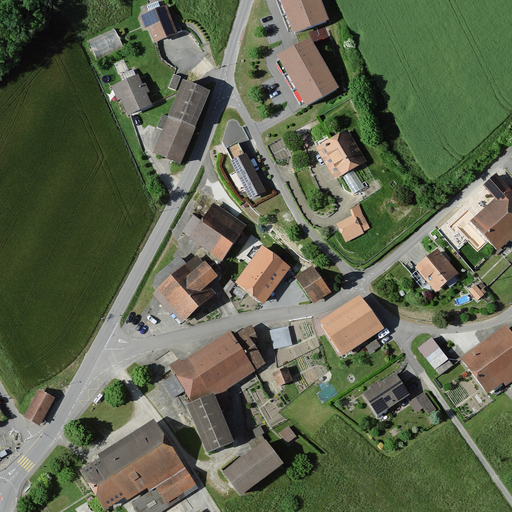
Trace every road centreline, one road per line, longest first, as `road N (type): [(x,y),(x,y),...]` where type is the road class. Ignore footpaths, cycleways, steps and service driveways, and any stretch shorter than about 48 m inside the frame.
road 1 (tertiary): [(96,348),(192,169),(222,84)]
road 2 (residential): [(96,348),(326,308),(359,289)]
road 3 (residential): [(222,84),(298,215),(359,289)]
road 4 (residential): [(359,289),(511,148)]
road 5 (tertiary): [(0,493),(40,448),(96,348)]
road 6 (track): [(421,374),(511,503)]
